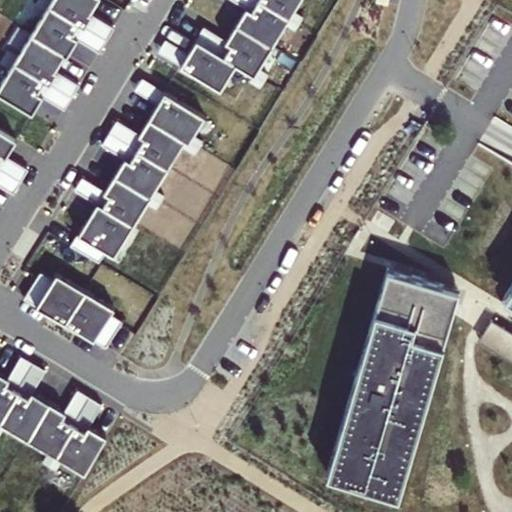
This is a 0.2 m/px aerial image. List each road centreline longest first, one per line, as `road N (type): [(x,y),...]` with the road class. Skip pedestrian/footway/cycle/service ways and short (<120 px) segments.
road 1 (residential): [(413,0),(398,48),(171,413)]
road 2 (residential): [(0,261),(157,0)]
road 3 (residential): [(0,312),(171,413)]
